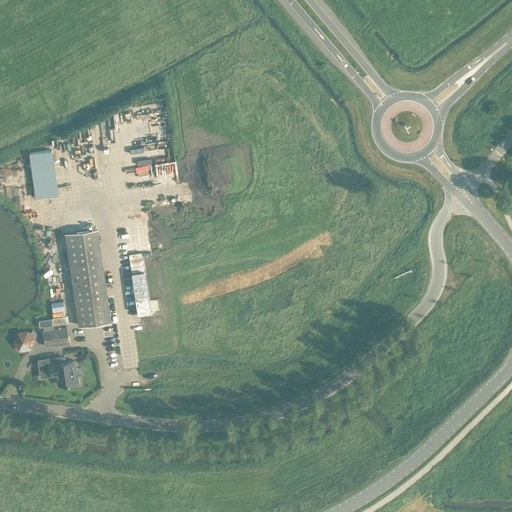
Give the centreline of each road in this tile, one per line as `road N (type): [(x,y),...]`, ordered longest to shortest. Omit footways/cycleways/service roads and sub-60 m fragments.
road 1 (tertiary): [(0,402),(182,427),(241,422),(300,403),(357,369),(422,311),(438,276),(437,226),(461,191)]
road 2 (tertiary): [(339,511),(420,455),(511,363)]
road 3 (trunk): [(290,0),(381,109)]
road 4 (trunk): [(393,99),(310,0)]
